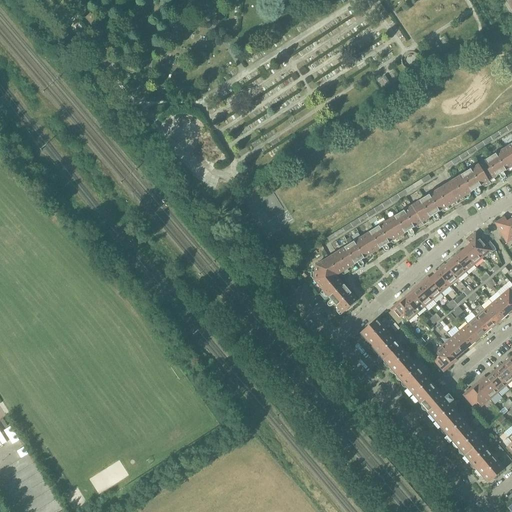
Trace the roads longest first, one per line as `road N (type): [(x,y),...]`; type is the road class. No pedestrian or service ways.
road 1 (residential): [(335,336),(511,199)]
road 2 (residential): [(335,336),(261,246),(244,187)]
road 3 (residential): [(410,423),(511,329)]
